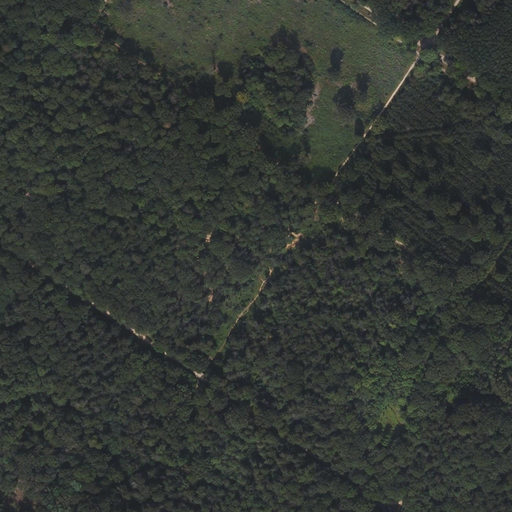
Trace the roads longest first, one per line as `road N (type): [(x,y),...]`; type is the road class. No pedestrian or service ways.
road 1 (track): [(0,243),(188,369)]
road 2 (track): [(253,411),(383,504)]
